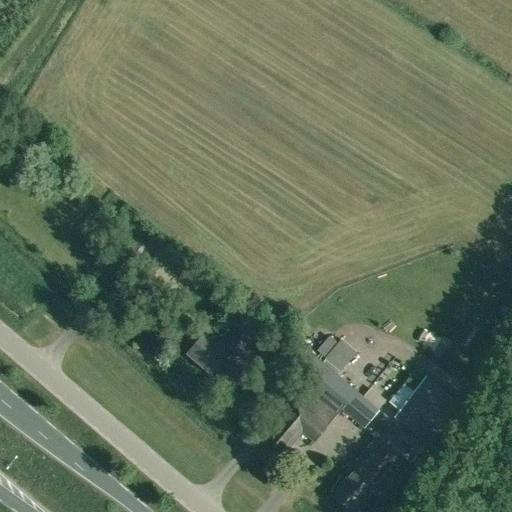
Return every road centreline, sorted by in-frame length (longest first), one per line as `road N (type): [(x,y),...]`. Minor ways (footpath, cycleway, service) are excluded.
road 1 (unclassified): [(0,332),(208,511)]
road 2 (primary): [(131,511),(0,400)]
